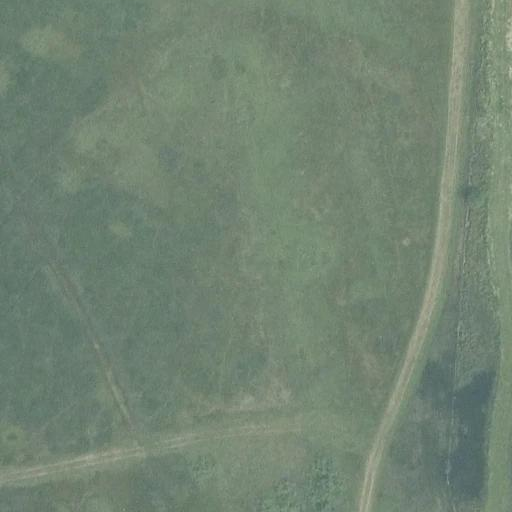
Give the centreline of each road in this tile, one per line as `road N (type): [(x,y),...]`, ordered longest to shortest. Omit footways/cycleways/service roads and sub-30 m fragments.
road 1 (track): [(463,0),(450,277),(384,424),(362,491),(366,511)]
road 2 (track): [(0,481),(253,429),(384,424)]
road 3 (track): [(158,511),(138,451),(0,164)]
